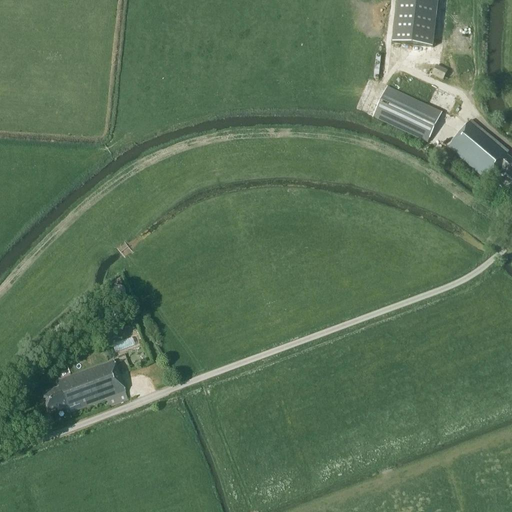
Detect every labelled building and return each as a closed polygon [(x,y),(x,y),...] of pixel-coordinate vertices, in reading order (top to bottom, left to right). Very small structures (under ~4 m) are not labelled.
[(440,0),(398,0),(395,42),(436,45),(440,0)] [(447,71),(436,66),(432,76),(443,80),(447,71)] [(441,113),(387,88),(373,118),(427,143),(441,113)] [(508,152),(468,121),(446,149),(490,184),(498,174),(503,178),(505,176),(511,181),(511,160),(505,156),(508,152)] [(114,295),(124,295),(125,287),(115,286),(114,295)] [(144,344),(138,324),(109,333),(116,353),(144,344)] [(125,350),(130,366),(151,359),(146,343),(125,350)] [(125,393),(113,361),(55,383),(58,390),(41,396),(47,414),(57,410),(58,412),(65,409),(67,414),(125,393)]
